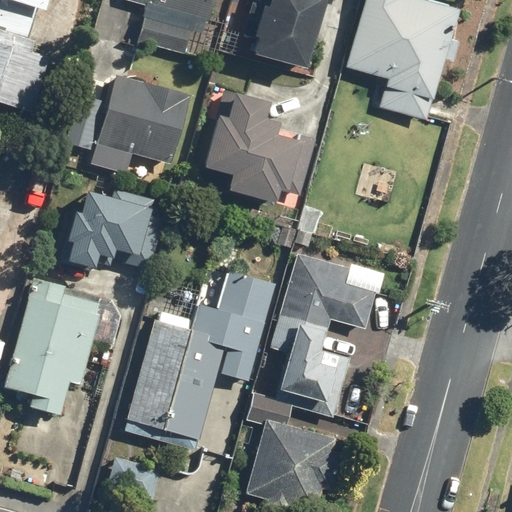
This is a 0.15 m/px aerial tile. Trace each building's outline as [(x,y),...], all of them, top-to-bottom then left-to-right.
[(12,0),(48,12),(51,0),(12,0)] [(215,0),(130,0),(146,4),(136,40),(183,53),(194,15),(210,19),(215,0)] [(262,0),(249,50),(306,66),(324,0),(262,0)] [(363,0),(344,66),(385,78),(377,107),(423,120),(455,9),(422,0),(363,0)] [(36,39),(0,26),(0,119),(14,124),(18,108),(34,113),(52,59),(32,52),(36,39)] [(187,97),(114,74),(87,161),(114,169),(120,149),(166,163),(187,97)] [(271,104),(225,91),(204,166),(236,175),(232,189),(275,201),(279,188),(300,194),(314,145),(277,135),(280,123),(266,120),(271,104)] [(100,103),(80,98),(69,137),(90,142),(100,103)] [(112,197),(88,191),(82,213),(77,211),(69,241),(74,243),(69,261),(97,269),(101,256),(149,269),(163,217),(148,213),(152,198),(114,188),(112,197)] [(347,266),(295,252),(267,346),(285,352),(272,397),(331,414),(348,356),(320,348),(329,318),(363,327),(374,288),(343,279),(347,266)] [(187,329),(153,319),(121,432),(194,451),(216,371),(247,380),(274,282),(226,269),(215,307),(195,301),(187,329)] [(64,285),(33,276),(4,386),(33,394),(29,406),(60,414),(70,380),(81,383),(99,313),(95,312),(97,302),(62,292),(64,285)] [(244,418),(260,422),(241,492),(265,498),(263,506),(285,511),(287,504),(314,511),(321,487),(328,489),(339,450),(330,447),(333,436),(284,423),(289,402),(250,392),(244,418)] [(160,468),(113,456),(104,490),(151,502),(160,468)]
